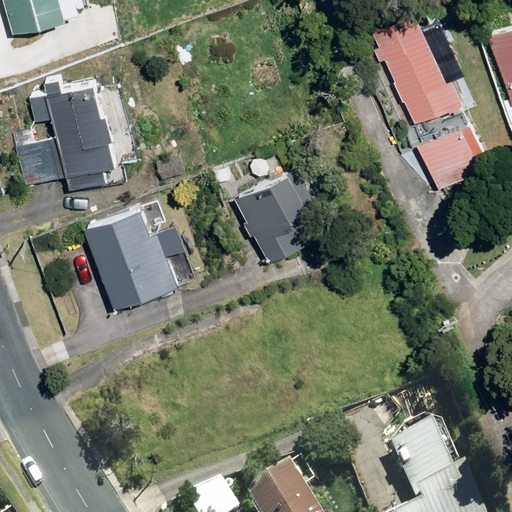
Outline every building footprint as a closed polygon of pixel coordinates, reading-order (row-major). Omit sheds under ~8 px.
[(0,0),(0,2),(9,33),(73,15),(68,0),(0,0)] [(441,83),(411,14),(368,33),(374,48),(371,50),(377,64),(381,62),(409,126),(458,105),(447,81),(441,83)] [(511,105),(511,25),(484,36),(510,106),(511,105)] [(89,172),(92,184),(101,183),(98,171),(109,168),(102,144),(105,143),(99,117),(96,118),(89,84),(58,90),(57,79),(42,82),(44,93),(27,96),(32,121),(47,118),(51,135),(46,137),(56,178),(89,172)] [(471,114),(424,134),(441,174),(488,153),(471,114)] [(175,156),(153,163),(158,181),(181,174),(175,156)] [(250,235),(266,263),(316,237),(282,174),(232,200),(244,222),(240,224),(247,237),(250,235)] [(227,192),(222,177),(213,180),(217,194),(227,192)] [(80,231),(110,311),(173,288),(152,232),(144,235),(135,211),(80,231)] [(394,511),(490,511),(470,464),(459,469),(437,419),(393,440),(420,500),(394,511)] [(249,486),(264,511),(324,511),(291,459),(249,486)] [(186,492),(198,511),(232,511),(241,506),(222,477),(186,492)]
